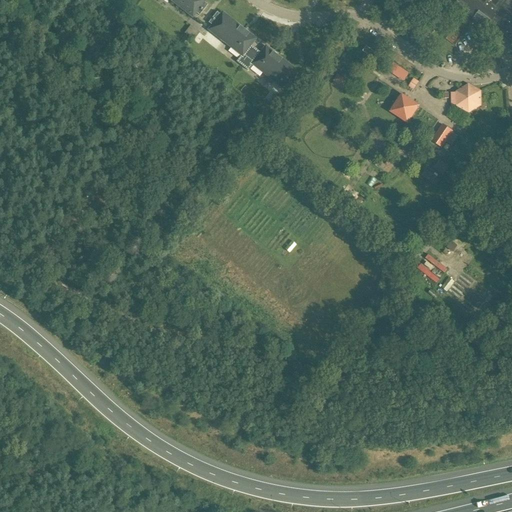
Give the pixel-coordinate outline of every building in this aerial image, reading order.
[(205,0),(171,0),(192,16),(195,12),(199,15),(208,5),(204,2),(205,0)] [(511,0),(499,0),(496,6),(488,0),(486,0),(484,4),(479,0),(447,0),(445,4),(451,9),(450,10),(463,20),(467,14),(473,19),(471,20),(484,30),(489,24),(511,41),(511,0)] [(212,24),(209,28),(241,55),(236,61),(248,70),(253,64),(285,90),(288,86),(292,88),(301,78),(297,75),(299,73),(277,56),(265,47),(260,53),(250,45),(255,39),(244,30),(222,12),(220,15),(217,12),(209,22),(212,24)] [(191,25),(184,33),(193,40),(200,32),(191,25)] [(366,46),(362,51),(382,65),(386,60),(366,46)] [(410,75),(414,66),(398,59),(395,69),(410,75)] [(342,78),(338,75),(334,81),(339,84),(342,78)] [(413,88),(417,82),(413,79),(409,85),(413,88)] [(451,93),(451,105),(451,106),(457,106),(469,112),(480,105),(479,91),(468,86),(457,92),(451,93)] [(277,93),(270,102),(274,105),(281,96),(277,93)] [(407,123),(418,106),(419,106),(402,95),(391,111),(407,123)] [(316,108),(311,115),(323,122),(327,115),(316,108)] [(448,144),(457,132),(453,130),(452,131),(442,125),(432,141),(442,147),(446,142),(448,144)] [(439,160),(433,168),(442,175),(448,167),(439,160)] [(453,241),(459,246),(464,239),(458,234),(453,241)] [(450,241),(446,247),(451,251),(455,245),(450,241)]
